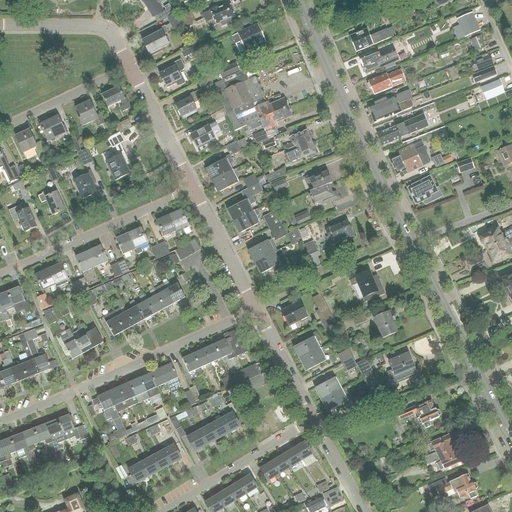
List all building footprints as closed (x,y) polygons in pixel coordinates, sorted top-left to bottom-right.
[(142,0),(147,7),(146,8),(152,18),(163,12),(158,4),(163,1),(161,0),(142,0)] [(169,4),(164,7),(169,16),(174,13),(169,4)] [(214,19),(216,24),(219,23),(221,27),(231,23),(230,19),(234,17),(228,4),(218,8),(217,7),(210,10),(210,11),(200,16),(202,19),(204,18),(206,22),(214,19)] [(185,29),(197,23),(191,11),(179,17),(185,29)] [(479,31),(471,12),(456,18),(463,37),(479,31)] [(175,15),(169,17),(167,18),(173,30),(180,26),(175,15)] [(246,51),(264,43),(256,26),(232,37),(239,53),(237,54),(240,62),(249,58),(246,51)] [(168,33),(165,27),(147,36),(148,38),(142,41),(149,55),(169,46),(163,35),(168,33)] [(366,30),(349,37),(356,53),(395,36),(392,29),(387,31),(386,30),(369,38),(366,30)] [(484,47),(480,35),(470,39),(475,51),(477,50),(478,52),(484,50),(483,47),(484,47)] [(193,47),(181,53),(184,59),(196,52),(193,47)] [(363,69),(362,70),(363,73),(365,73),(365,74),(384,67),(385,70),(393,67),(391,64),(397,61),(393,52),(380,57),(378,52),(359,60),(363,69)] [(472,62),(475,70),(493,64),(489,55),(487,56),(486,53),(473,59),(474,61),(472,62)] [(165,87),(166,87),(166,89),(175,84),(178,87),(185,83),(180,72),(184,70),(185,68),(185,67),(185,65),(182,59),(163,68),(161,70),(161,72),(162,74),(159,75),(165,87)] [(237,62),(219,70),(223,79),(241,71),(237,62)] [(493,67),(475,74),(477,81),(496,74),(493,67)] [(269,106),(267,103),(266,103),(263,98),(264,93),(261,91),(261,87),(258,84),(258,80),(255,78),(254,78),(253,75),(249,77),(246,70),(215,83),(225,109),(235,131),(260,120),(287,108),(286,106),(288,104),(287,102),(284,101),(284,99),(269,106)] [(386,76),(385,75),(368,82),(369,83),(367,85),(369,88),(371,89),(374,95),(405,82),(400,70),(386,76)] [(210,77),(199,83),(202,89),(213,83),(210,77)] [(505,93),(499,80),(481,87),(486,100),(505,93)] [(119,87),(102,95),(108,107),(120,101),(122,106),(120,107),(122,112),(131,108),(126,98),(124,99),(119,87)] [(198,101),(193,92),(188,95),(190,98),(175,105),(181,118),(196,110),(193,104),(198,101)] [(374,105),(368,108),(369,110),(367,111),(369,115),(370,114),(371,116),(379,113),(378,111),(397,104),(410,99),(407,92),(400,95),(400,94),(396,95),(396,96),(388,99),(388,98),(373,103),(374,105)] [(397,104),(378,111),(379,113),(371,116),(374,123),(411,109),(412,106),(410,99),(397,104)] [(89,102),(76,108),(81,118),(79,119),(82,127),(94,121),(97,127),(106,123),(101,113),(96,115),(89,102)] [(287,108),(260,120),(264,131),(277,126),(276,123),(291,116),(290,114),(291,113),(290,110),(288,110),(287,108)] [(222,110),(211,116),(214,123),(226,117),(222,110)] [(40,125),(48,142),(62,135),(68,133),(65,126),(62,127),(57,117),(40,125)] [(129,119),(117,125),(120,132),(132,126),(129,119)] [(377,135),(381,146),(400,139),(394,125),(381,130),(382,133),(377,135)] [(208,127),(190,136),(196,148),(214,139),(211,134),(218,130),(216,126),(209,129),(208,127)] [(37,150),(29,131),(15,137),(23,154),(33,149),(39,162),(48,158),(43,147),(37,150)] [(292,147),(296,146),(296,148),(301,146),(302,147),(310,144),(305,131),(289,138),(291,144),(283,147),(284,151),(292,148),(292,147)] [(124,142),(119,133),(107,140),(112,149),(115,147),(118,154),(113,156),(114,159),(107,163),(115,181),(129,174),(126,166),(129,164),(120,145),(124,142)] [(257,137),(255,138),(257,142),(259,141),(260,143),(270,138),(267,133),(257,137)] [(76,151),(77,153),(82,151),(75,137),(69,140),(74,152),(76,151)] [(274,140),(263,144),(265,150),(276,145),(274,140)] [(237,143),(226,148),(229,153),(230,153),(232,156),(241,151),(237,143)] [(291,163),(314,153),(310,144),(302,147),(301,146),(296,148),(296,146),(292,147),(292,148),(284,151),(286,156),(288,155),(291,163)] [(430,163),(424,149),(416,153),(412,145),(397,152),(398,156),(390,160),(396,175),(402,172),(403,175),(430,163)] [(511,147),(499,152),(505,166),(511,162),(511,147)] [(82,151),(77,153),(84,166),(94,162),(87,148),(82,151)] [(441,158),(439,154),(430,158),(435,169),(451,161),(448,155),(441,158)] [(207,169),(213,181),(231,172),(228,165),(233,163),(229,155),(218,161),(219,163),(207,169)] [(474,169),(470,159),(456,164),(459,174),(474,169)] [(24,165),(18,168),(22,177),(28,174),(24,165)] [(22,180),(15,166),(8,169),(9,172),(15,183),(22,180)] [(59,180),(53,168),(47,171),(53,182),(59,180)] [(285,168),(266,177),(269,183),(288,174),(285,168)] [(80,176),(81,179),(74,182),(83,200),(97,194),(93,186),(97,184),(91,171),(80,176)] [(237,183),(231,172),(213,181),(219,192),(237,183)] [(328,184),(328,185),(332,184),(327,172),(314,178),(313,175),(303,179),(307,186),(310,185),(313,191),(328,184)] [(248,189),(258,184),(254,175),(243,180),(248,189)] [(407,188),(415,205),(430,198),(429,196),(437,192),(430,177),(407,188)] [(287,186),(284,178),(271,184),(274,191),(287,186)] [(19,190),(26,204),(32,201),(26,189),(25,189),(22,182),(12,186),(15,192),(19,190)] [(229,209),(235,221),(255,211),(252,205),(257,202),(254,196),(263,192),(258,184),(248,189),(241,192),(246,200),(229,209)] [(273,191),(270,184),(264,186),(267,194),(273,191)] [(338,198),(335,192),(332,194),(328,185),(328,184),(313,191),(309,193),(314,204),(329,198),(331,202),(338,198)] [(45,197),(43,194),(38,197),(42,204),(47,202),(53,216),(65,210),(57,192),(45,197)] [(20,207),(9,211),(14,222),(19,220),(25,233),(37,228),(29,210),(23,212),(20,207)] [(255,211),(235,221),(234,221),(240,234),(261,223),(258,216),(260,215),(258,209),(255,211)] [(175,232),(180,243),(186,240),(181,229),(188,226),(181,211),(168,217),(175,232)] [(263,217),(270,229),(280,224),(274,212),(263,217)] [(307,212),(294,217),(297,225),(310,219),(307,212)] [(163,237),(175,232),(168,217),(156,222),(163,237)] [(347,222),(335,227),(334,226),(324,230),(327,237),(325,238),(329,247),(353,236),(347,222)] [(285,233),(280,224),(270,229),(274,238),(285,233)] [(484,246),(487,250),(511,237),(511,228),(505,232),(505,235),(503,236),(502,233),(499,235),(495,227),(487,231),(488,234),(481,238),(480,242),(481,244),(484,246)] [(309,236),(306,228),(300,231),(304,238),(309,236)] [(148,244),(141,229),(128,235),(135,249),(137,255),(142,253),(139,247),(148,244)] [(304,241),(299,229),(287,234),(293,246),(304,241)] [(123,255),(135,249),(128,235),(116,240),(123,255)] [(511,237),(487,250),(490,257),(490,258),(492,263),(501,258),(502,260),(510,256),(506,248),(509,247),(508,245),(510,244),(511,244),(511,237)] [(195,240),(190,243),(195,253),(201,250),(195,240)] [(267,242),(250,251),(255,263),(273,254),(277,252),(271,240),(267,242)] [(318,252),(313,241),(302,246),(307,257),(318,252)] [(166,242),(157,245),(163,257),(171,253),(166,242)] [(190,256),(195,253),(190,243),(185,246),(190,256)] [(156,260),(163,257),(157,245),(151,248),(156,260)] [(185,246),(180,248),(186,259),(190,256),(185,246)] [(100,247),(88,252),(95,267),(107,262),(100,247)] [(181,261),(186,259),(180,248),(176,251),(181,261)] [(273,254),(255,263),(261,274),(272,268),(274,272),(281,269),(279,265),(285,262),(282,255),(283,255),(280,250),(277,252),(273,254)] [(83,273),(95,267),(88,252),(76,258),(83,273)] [(173,255),(154,263),(157,269),(168,264),(175,265),(180,262),(176,255),(173,255)] [(125,260),(118,263),(122,275),(130,271),(125,260)] [(115,278),(122,275),(118,263),(110,267),(115,278)] [(48,270),(55,285),(56,288),(68,283),(60,264),(48,270)] [(362,274),(358,267),(345,272),(349,281),(354,278),(363,298),(365,303),(384,295),(377,276),(372,278),(369,271),(362,274)] [(56,288),(55,285),(48,270),(35,276),(42,291),(50,287),(53,292),(57,290),(56,288)] [(132,273),(122,278),(124,283),(134,278),(132,273)] [(506,293),(511,289),(511,275),(500,281),(506,293)] [(77,281),(83,293),(89,290),(84,278),(77,281)] [(75,296),(83,293),(77,281),(70,284),(75,296)] [(177,284),(171,287),(167,281),(164,283),(175,303),(184,298),(177,284)] [(114,289),(111,283),(101,287),(104,294),(105,293),(106,296),(115,292),(114,289)] [(164,309),(175,303),(164,283),(153,289),(164,309)] [(19,287),(7,292),(13,306),(22,302),(26,312),(31,310),(27,300),(25,301),(19,287)] [(154,314),(164,309),(153,289),(149,291),(153,297),(147,301),(154,314)] [(91,306),(97,304),(91,291),(86,293),(91,306)] [(7,292),(0,294),(0,307),(1,311),(13,306),(7,292)] [(86,308),(91,306),(86,293),(80,296),(86,308)] [(49,303),(45,295),(37,299),(42,310),(50,306),(49,303)] [(154,314),(147,301),(144,295),(140,297),(143,303),(137,306),(144,320),(154,314)] [(321,323),(332,317),(328,310),(320,295),(312,299),(318,311),(316,313),(321,323)] [(60,298),(49,303),(50,306),(50,307),(62,302),(60,298)] [(124,331),(134,326),(127,312),(120,300),(116,302),(119,308),(113,312),(124,331)] [(144,320),(137,306),(133,300),(129,303),(133,308),(127,312),(134,326),(144,320)] [(65,309),(63,303),(57,306),(60,312),(61,312),(64,317),(69,314),(66,308),(65,309)] [(299,303),(281,312),(287,325),(306,316),(299,303)] [(56,322),(50,309),(43,312),(49,325),(56,322)] [(114,337),(124,331),(113,312),(103,317),(114,337)] [(397,332),(388,312),(373,318),(382,338),(397,332)] [(363,313),(352,317),(355,326),(366,321),(363,313)] [(332,317),(321,323),(326,331),(336,326),(332,317)] [(31,323),(21,327),(23,332),(34,328),(31,323)] [(93,348),(82,329),(79,323),(76,325),(78,331),(72,334),(83,354),(93,348)] [(90,332),(87,326),(82,329),(93,348),(103,342),(96,329),(90,332)] [(35,330),(24,334),(27,342),(33,340),(38,338),(35,330)] [(229,336),(230,338),(225,340),(230,352),(234,350),(237,357),(249,351),(240,331),(229,336)] [(295,348),(300,359),(322,348),(319,342),(321,341),(317,333),(311,337),(312,339),(295,348)] [(39,337),(42,344),(48,342),(45,334),(39,337)] [(72,360),(83,354),(72,334),(68,337),(72,343),(65,346),(65,347),(64,348),(63,350),(66,355),(68,356),(70,355),(72,360)] [(51,369),(46,356),(40,358),(33,340),(27,342),(40,374),(51,369)] [(225,340),(214,345),(221,360),(227,357),(229,361),(237,357),(234,350),(230,352),(225,340)] [(22,365),(28,379),(40,374),(27,342),(22,344),(28,358),(20,361),(22,365)] [(214,345),(204,350),(210,364),(216,361),(219,368),(223,366),(221,360),(214,345)] [(329,361),(322,348),(300,359),(307,372),(329,361)] [(204,350),(193,355),(200,369),(206,366),(208,372),(213,370),(210,364),(204,350)] [(337,355),(341,364),(352,358),(348,350),(337,355)] [(28,379),(22,365),(17,367),(15,363),(13,364),(9,352),(4,353),(16,384),(28,379)] [(5,372),(1,374),(0,374),(0,376),(4,388),(16,384),(4,353),(0,355),(4,365),(2,366),(5,372)] [(416,374),(408,353),(388,361),(391,370),(387,372),(390,379),(392,379),(395,380),(396,382),(416,374)] [(193,355),(182,360),(189,374),(195,371),(198,377),(202,375),(200,369),(193,355)] [(357,366),(356,364),(352,358),(341,364),(346,372),(357,366)] [(361,362),(356,364),(357,366),(363,378),(372,373),(366,360),(361,363),(361,362)] [(180,385),(171,364),(161,369),(170,390),(172,394),(176,392),(174,387),(180,385)] [(256,365),(250,367),(255,377),(260,375),(256,365)] [(250,367),(246,369),(250,379),(255,377),(250,367)] [(161,369),(151,374),(157,389),(163,386),(166,391),(170,390),(161,369)] [(246,369),(241,372),(245,381),(250,379),(246,369)] [(240,384),(245,381),(241,372),(236,374),(240,384)] [(149,399),(150,399),(160,394),(157,389),(151,374),(140,379),(149,399)] [(236,374),(228,377),(233,388),(241,385),(240,384),(236,374)] [(228,377),(223,380),(227,391),(233,388),(228,377)] [(140,379),(130,383),(139,404),(149,399),(140,379)] [(334,379),(316,388),(322,400),(340,391),(334,379)] [(128,409),(139,404),(130,383),(119,388),(128,409)] [(190,389),(190,391),(196,402),(201,400),(195,387),(190,389)] [(119,388),(108,393),(118,414),(128,409),(119,388)] [(340,391),(322,400),(328,411),(346,402),(343,397),(347,395),(344,389),(340,391)] [(197,404),(196,402),(190,391),(185,394),(191,407),(197,404)] [(104,409),(108,418),(118,414),(108,393),(99,397),(102,404),(99,405),(102,410),(104,409)] [(222,404),(218,395),(208,399),(213,409),(222,404)] [(371,395),(360,399),(364,408),(374,404),(371,395)] [(401,420),(416,413),(422,425),(424,429),(430,426),(428,423),(439,418),(438,417),(441,416),(438,409),(436,410),(435,409),(431,401),(420,406),(420,405),(398,414),(401,420)] [(208,411),(204,404),(200,406),(206,419),(208,418),(205,412),(208,411)] [(92,406),(87,408),(91,418),(96,416),(92,406)] [(373,425),(394,417),(390,407),(369,415),(373,425)] [(160,421),(167,418),(163,408),(155,412),(157,415),(160,421)] [(195,408),(186,412),(189,419),(198,415),(195,408)] [(231,414),(229,410),(224,412),(227,417),(221,420),(228,433),(240,427),(233,413),(231,414)] [(57,420),(65,442),(74,438),(76,440),(80,439),(80,441),(87,438),(82,426),(74,429),(68,415),(57,420)] [(149,426),(160,421),(157,415),(146,420),(147,420),(146,421),(149,426)] [(214,418),(217,422),(210,426),(217,439),(228,433),(221,420),(219,416),(214,418)] [(182,428),(176,417),(170,420),(176,431),(182,428)] [(57,420),(45,425),(56,455),(61,453),(57,444),(65,442),(57,420)] [(168,420),(148,430),(152,437),(166,431),(168,435),(174,432),(168,420)] [(138,431),(149,426),(146,421),(136,425),(136,426),(138,431)] [(56,455),(45,425),(33,429),(39,443),(45,441),(46,444),(47,444),(52,457),(56,455)] [(131,435),(138,431),(136,426),(129,430),(131,435)] [(217,439),(210,426),(198,432),(206,446),(217,439)] [(125,428),(113,433),(117,441),(128,436),(125,428)] [(35,457),(32,450),(34,449),(33,445),(39,443),(33,429),(21,434),(27,448),(28,451),(31,458),(35,457)] [(194,452),(206,446),(198,432),(187,439),(194,452)] [(15,452),(17,458),(25,455),(29,466),(33,464),(32,461),(31,458),(28,451),(27,448),(21,434),(10,438),(15,452)] [(451,436),(450,437),(449,435),(431,443),(431,444),(427,446),(430,453),(434,451),(435,453),(422,458),(424,462),(453,449),(451,444),(453,443),(452,442),(454,442),(451,436)] [(134,436),(125,440),(128,448),(137,444),(134,436)] [(0,442),(0,447),(8,467),(12,466),(9,460),(11,459),(9,455),(15,452),(10,438),(0,442)] [(305,442),(295,448),(302,460),(312,454),(305,442)] [(120,456),(115,446),(109,449),(114,459),(120,456)] [(162,452),(169,466),(181,459),(174,446),(162,452)] [(295,448),(283,455),(290,467),(302,460),(295,448)] [(457,453),(455,454),(453,449),(424,462),(426,466),(439,460),(440,463),(437,464),(440,471),(462,462),(461,460),(462,460),(459,454),(458,455),(457,453)] [(158,472),(169,466),(162,452),(151,458),(158,472)] [(283,455),(272,462),(279,474),(290,467),(283,455)] [(147,478),(158,472),(151,458),(140,464),(147,478)] [(267,482),(279,474),(272,462),(260,470),(267,482)] [(135,484),(147,478),(140,464),(128,471),(135,484)] [(128,477),(122,467),(116,470),(122,481),(128,477)] [(0,478),(0,484),(11,481),(9,475),(0,478)] [(477,488),(475,483),(473,484),(472,483),(471,483),(467,475),(447,484),(444,479),(427,487),(432,497),(455,487),(459,498),(467,494),(470,500),(476,497),(474,491),(475,491),(475,489),(477,488)] [(249,476),(239,482),(247,494),(257,488),(249,476)] [(333,478),(317,487),(321,494),(330,489),(329,489),(336,485),(333,478)] [(25,479),(13,484),(16,492),(28,486),(25,479)] [(0,484),(0,486),(2,490),(13,486),(11,481),(0,484)] [(239,482),(228,490),(235,501),(247,494),(239,482)] [(15,491),(13,486),(2,490),(4,496),(15,491)] [(388,486),(375,492),(379,503),(393,498),(388,486)] [(295,500),(289,504),(292,509),(307,500),(303,493),(302,494),(299,488),(291,493),(295,500)] [(228,490),(216,497),(223,509),(235,501),(228,490)] [(329,508),(343,502),(337,490),(324,496),(329,508)] [(84,511),(77,495),(64,501),(68,510),(63,511),(84,511)] [(209,511),(217,511),(223,509),(216,497),(205,504),(209,511)] [(313,511),(326,506),(322,498),(305,506),(308,511),(313,511)]
